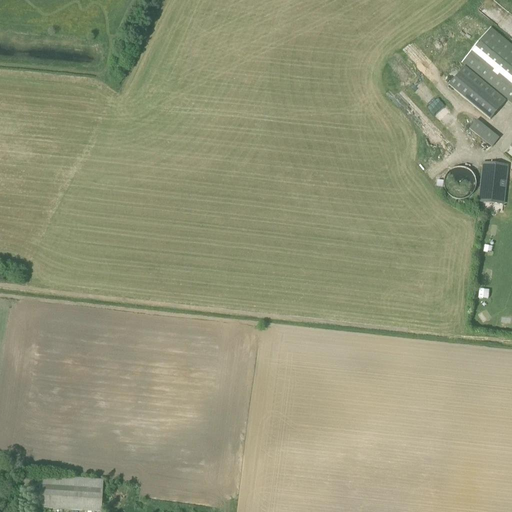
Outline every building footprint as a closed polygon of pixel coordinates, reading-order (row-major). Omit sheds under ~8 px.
[(503,26),(511,15),(494,0),(490,0),(483,9),(503,26)] [(511,106),(511,105),(511,48),(489,29),(460,64),(511,106)] [(409,54),(416,48),(413,44),(406,50),(409,54)] [(489,121),(504,102),(462,68),(447,87),(489,121)] [(407,93),(396,105),(399,108),(410,96),(407,93)] [(474,133),(480,125),(476,121),(469,130),(474,133)] [(498,139),(494,136),(487,144),(492,148),(498,139)] [(504,206),(508,166),(482,163),(477,203),(504,206)] [(459,201),(462,201),(464,200),(466,199),(469,198),(471,196),(472,194),(474,192),(474,190),(475,187),(475,185),(475,182),(475,180),(474,177),(472,175),(471,173),(469,172),(466,170),(464,169),(462,169),(459,168),(456,169),(454,169),(452,170),(449,172),(447,173),(446,175),(444,177),(444,180),(443,182),(443,185),(443,187),(444,190),(444,192),(446,194),(447,196),(449,198),(452,199),(454,200),(456,201),(459,201)] [(489,226),(488,235),(496,235),(496,226),(489,226)] [(494,280),(494,270),(483,270),(483,280),(494,280)] [(14,481),(14,468),(4,468),(4,481),(14,481)] [(67,511),(100,511),(102,483),(15,478),(14,492),(38,493),(37,510),(67,511)]
